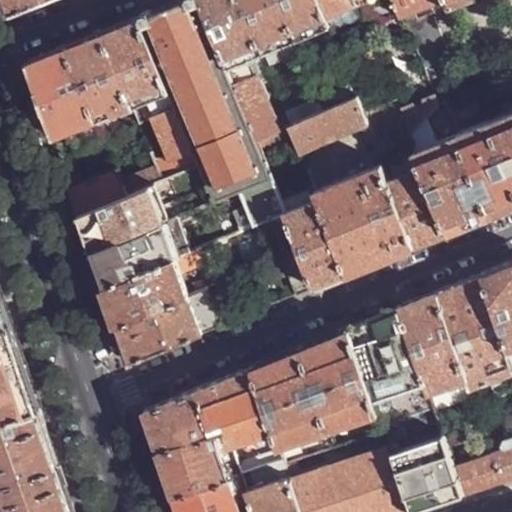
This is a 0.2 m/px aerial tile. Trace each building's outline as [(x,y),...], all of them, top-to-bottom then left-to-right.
[(7,0),(12,14),(47,0),(7,0)] [(154,11),(142,15),(172,90),(179,107),(158,116),(173,153),(175,156),(196,149),(202,163),(200,163),(215,200),(240,190),(272,176),(262,149),(258,139),(268,135),(281,130),(258,73),(257,72),(244,78),(237,80),(204,0),(188,0),(189,1),(193,12),(160,26),(156,15),(154,11)] [(204,0),(237,80),(244,78),(238,62),(253,55),(263,52),(242,0),(204,0)] [(242,0),(263,52),(296,39),(281,0),(242,0)] [(281,0),(296,39),(330,24),(326,15),(320,0),(281,0)] [(320,0),(326,15),(359,2),(358,0),(320,0)] [(372,0),(363,0),(359,2),(366,18),(378,14),(372,0)] [(397,0),(372,0),(378,14),(380,18),(401,10),(397,0)] [(397,0),(401,10),(403,14),(416,9),(437,0),(397,0)] [(416,9),(403,14),(426,72),(453,61),(436,12),(419,18),(416,9)] [(118,25),(104,31),(135,105),(172,90),(142,15),(118,25)] [(81,40),(68,45),(98,120),(135,105),(104,31),(81,40)] [(44,55),(29,61),(43,103),(55,138),(98,120),(68,45),(44,55)] [(253,55),(238,62),(244,78),(257,72),(258,73),(260,72),(253,55)] [(355,86),(359,95),(367,91),(364,82),(355,86)] [(358,98),(353,84),(319,98),(325,112),(358,98)] [(172,90),(135,105),(142,123),(158,116),(179,107),(172,90)] [(439,103),(435,95),(403,108),(412,131),(439,103)] [(369,126),(382,160),(409,135),(412,131),(403,108),(398,97),(363,111),(369,126)] [(325,112),(319,98),(286,112),(291,126),(325,112)] [(291,126),(302,153),(369,126),(363,111),(358,98),(325,112),(291,126)] [(459,133),(445,98),(439,103),(412,131),(409,135),(416,151),(458,133),(459,133)] [(511,113),(491,122),(511,173),(511,113)] [(511,207),(511,206),(511,173),(491,122),(459,135),(491,214),(511,207)] [(473,222),(491,214),(459,135),(458,133),(416,151),(422,168),(448,232),(473,222)] [(268,135),(258,139),(262,149),(272,145),(268,135)] [(173,153),(157,160),(159,165),(164,178),(200,163),(202,163),(196,149),(175,156),(173,153)] [(386,258),(415,245),(390,181),(383,163),(316,190),(319,198),(349,273),(386,258)] [(159,165),(122,180),(127,193),(151,183),(164,178),(159,165)] [(422,168),(390,181),(415,245),(435,237),(448,232),(422,168)] [(117,169),(71,188),(80,213),(127,193),(122,180),(117,169)] [(272,176),(240,190),(254,225),(271,218),(271,219),(287,213),(286,211),(281,199),(272,176)] [(88,235),(93,251),(166,221),(151,183),(127,193),(80,213),(88,235)] [(315,186),(281,199),(286,211),(319,198),(316,190),(315,186)] [(301,249),(317,286),(336,278),(349,273),(319,198),(286,211),(287,213),(301,249)] [(180,215),(166,221),(178,256),(192,251),(180,215)] [(166,221),(93,251),(100,272),(105,287),(176,257),(178,256),(166,221)] [(178,256),(176,257),(181,271),(203,262),(197,249),(192,251),(178,256)] [(317,286),(301,249),(285,255),(282,256),(290,275),(297,294),(317,286)] [(282,256),(273,260),(280,278),(290,275),(282,256)] [(112,308),(117,325),(189,295),(181,271),(176,257),(105,287),(112,308)] [(511,258),(502,263),(483,270),(510,348),(511,347),(511,258)] [(455,282),(437,290),(467,378),(470,386),(511,371),(511,355),(510,348),(483,270),(455,282)] [(210,286),(189,295),(203,333),(224,324),(210,286)] [(0,290),(0,421),(40,407),(6,308),(0,290)] [(415,298),(400,304),(426,381),(430,392),(437,389),(467,378),(437,290),(415,298)] [(189,295),(117,325),(125,347),(130,362),(203,333),(189,295)] [(369,317),(349,325),(375,399),(426,381),(400,304),(369,317)] [(320,337),(301,345),(330,429),(379,411),(375,399),(349,325),(320,337)] [(272,357),(253,365),(275,430),(281,446),(330,429),(301,345),(272,357)] [(195,389),(146,408),(155,432),(160,449),(217,431),(228,427),(233,443),(275,430),(253,365),(195,389)] [(426,381),(375,399),(379,411),(385,430),(389,440),(390,445),(400,473),(452,456),(436,409),(430,392),(426,381)] [(437,389),(430,392),(436,409),(443,407),(437,389)] [(75,511),(58,459),(40,407),(0,421),(0,476),(12,511),(75,511)] [(385,430),(374,434),(377,443),(389,440),(385,430)] [(169,474),(176,494),(232,476),(229,467),(217,431),(160,449),(169,474)] [(494,453),(503,480),(511,477),(511,436),(505,439),(503,444),(504,448),(493,451),(494,453)] [(390,445),(292,477),(303,511),(409,511),(413,511),(400,473),(390,445)] [(285,459),(282,450),(240,463),(243,472),(271,463),(285,459)] [(494,453),(456,465),(465,493),(490,485),(503,480),(494,453)] [(452,456),(400,473),(413,511),(437,503),(465,493),(456,465),(452,456)] [(287,463),(285,459),(271,463),(277,480),(291,475),(287,463)] [(233,466),(229,467),(232,476),(237,474),(233,466)] [(303,511),(292,477),(291,475),(277,480),(249,489),(256,511),(303,511)] [(232,476),(176,494),(182,511),(244,511),(242,504),(232,476)]
